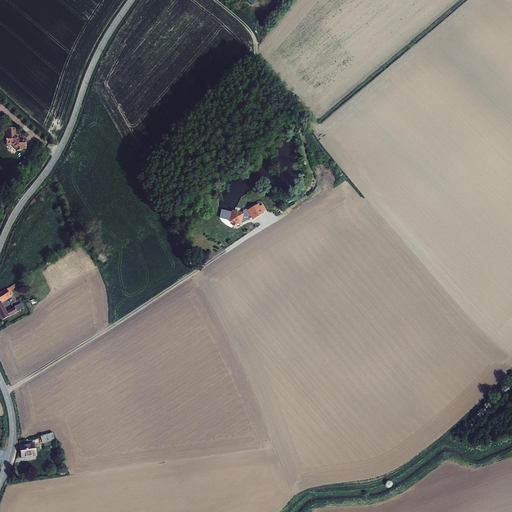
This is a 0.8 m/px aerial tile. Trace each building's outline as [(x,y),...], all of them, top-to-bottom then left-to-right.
[(17,128),(8,130),(10,136),(9,136),(12,146),(17,144),(23,147),(24,147),(24,149),(29,147),(29,146),(32,145),(29,136),(25,137),(19,134),(17,128)] [(257,203),(250,208),(257,220),(265,216),(257,203)] [(0,319),(1,322),(20,312),(19,310),(16,312),(15,310),(5,315),(0,304),(0,303),(8,299),(7,296),(10,295),(8,291),(0,295),(0,319)] [(51,430),(38,435),(42,446),(55,441),(51,430)] [(33,443),(19,448),(23,459),(37,453),(33,443)]
